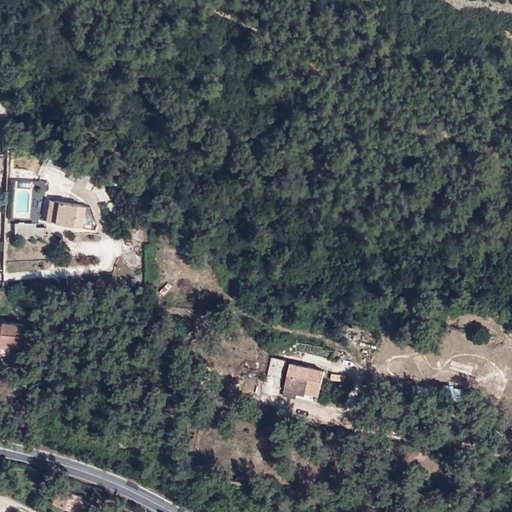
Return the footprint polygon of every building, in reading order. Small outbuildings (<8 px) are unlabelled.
[(70,173),(72,167),(48,157),(46,163),(70,173)] [(72,167),(70,173),(68,177),(75,180),(73,182),(84,187),(89,175),(78,171),(79,170),(72,167)] [(91,208),(51,201),(47,221),(97,230),(97,227),(91,208)] [(36,223),(16,223),(16,238),(43,238),(45,227),(36,227),(36,223)] [(0,347),(3,348),(3,345),(23,348),(26,325),(5,322),(5,325),(0,324),(0,347)] [(325,370),(291,362),(286,386),(298,389),(297,392),(298,392),(305,393),(305,391),(306,387),(311,388),(310,392),(319,394),(325,370)] [(0,377),(0,391),(15,395),(19,380),(0,376),(0,377)] [(298,389),(286,386),(284,394),(297,397),(298,392),(297,392),(298,389)] [(87,496),(77,492),(75,498),(70,495),(63,493),(58,506),(72,511),(81,511),(83,506),(90,509),(93,500),(86,498),(87,496)]
